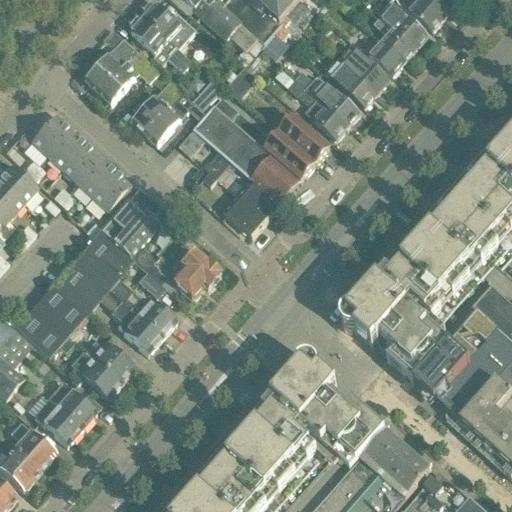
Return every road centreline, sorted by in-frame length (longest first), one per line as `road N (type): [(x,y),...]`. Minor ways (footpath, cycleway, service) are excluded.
road 1 (residential): [(511,52),(285,306)]
road 2 (residential): [(285,306),(43,83)]
road 3 (residential): [(511,511),(285,306)]
road 4 (residential): [(285,306),(102,511)]
